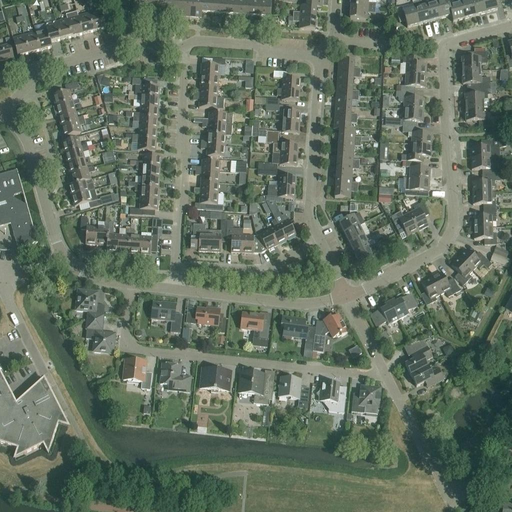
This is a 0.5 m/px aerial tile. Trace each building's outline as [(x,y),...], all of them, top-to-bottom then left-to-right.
[(132,0),(132,14),(144,14),(144,0),(132,0)] [(144,0),(144,14),(155,15),(156,0),(144,0)] [(156,0),(155,15),(167,16),(167,0),(162,0),(163,0),(159,0),(156,0)] [(167,0),(167,16),(178,17),(179,1),(172,1),(172,0),(167,0)] [(178,17),(189,18),(190,0),(185,0),(186,2),(179,1),(178,17)] [(190,0),(189,18),(201,19),(202,13),(201,13),(202,3),(201,3),(195,3),(195,0),(190,0)] [(201,0),(201,3),(202,3),(201,13),(202,13),(213,14),(213,0),(201,0)] [(213,0),(213,14),(224,15),(224,0),(213,0)] [(224,0),(224,15),(235,16),(236,0),(224,0)] [(241,0),(236,0),(235,16),(247,16),(248,1),(241,0)] [(254,0),(254,1),(248,1),(247,16),(258,17),(259,0),(254,0)] [(264,0),(259,0),(258,17),(270,18),(271,3),(264,2),(264,0)] [(321,0),(299,0),(306,1),(306,5),(306,7),(315,8),(316,8),(316,9),(321,9),(321,0)] [(350,0),(350,8),(375,9),(375,4),(368,4),(368,0),(350,0)] [(460,0),(459,0),(460,4),(464,20),(475,17),(471,1),(470,0),(460,0)] [(470,0),(471,1),(475,17),(486,14),(482,0),(470,0)] [(482,0),(486,14),(497,11),(494,0),(482,0)] [(447,1),(436,4),(440,20),(451,17),(449,7),(447,1)] [(413,6),(418,26),(429,23),(425,7),(424,3),(420,4),(414,6),(413,6)] [(436,4),(425,7),(429,23),(440,20),(436,4)] [(460,4),(449,7),(451,17),(453,23),(464,20),(460,4)] [(418,26),(413,6),(412,5),(395,9),(399,24),(405,22),(407,29),(418,26)] [(293,13),(293,18),(315,19),(316,9),(316,8),(315,8),(306,7),(300,6),(300,14),(293,13)] [(375,9),(350,8),(350,20),(367,21),(367,14),(375,14),(375,9)] [(100,11),(89,14),(94,32),(105,29),(100,11)] [(89,14),(78,17),(83,35),(94,32),(89,14)] [(78,17),(67,20),(72,38),(83,35),(78,17)] [(293,18),(292,23),(299,23),(299,30),(314,31),(315,19),(293,18)] [(67,20),(57,23),(61,41),(72,38),(67,20)] [(44,26),(45,31),(46,31),(49,44),(50,44),(61,41),(57,23),(44,26)] [(46,31),(45,31),(35,34),(40,51),(51,48),(50,44),(49,44),(46,31)] [(35,34),(24,37),(29,54),(40,51),(35,34)] [(29,54),(24,37),(13,40),(17,57),(29,54)] [(0,61),(13,58),(10,45),(0,47),(0,61)] [(461,60),(462,72),(480,72),(480,65),(487,65),(486,53),(474,53),(474,59),(461,60)] [(406,64),(405,76),(425,77),(426,65),(416,65),(416,59),(403,58),(402,64),(406,64)] [(212,66),(201,65),(201,76),(202,76),(211,77),(218,77),(219,66),(225,67),(225,61),(212,60),(212,66)] [(338,61),(337,73),(360,75),(360,70),(353,69),(354,62),(338,61)] [(477,85),(477,91),(490,90),(489,79),(480,79),(480,72),(462,72),(462,85),(477,85)] [(283,80),(282,91),(299,92),(300,80),(286,80),(286,74),(273,73),(273,79),(283,80)] [(337,73),(337,84),(352,85),(353,79),(360,79),(360,75),(337,73)] [(194,80),(200,80),(200,87),(217,88),(218,77),(211,77),(202,76),(201,76),(194,76),(194,80)] [(401,87),(401,93),(414,94),(415,88),(425,89),(425,77),(405,76),(405,87),(401,87)] [(145,80),(132,80),(132,86),(142,86),(141,97),(158,98),(159,87),(145,86),(145,80)] [(52,96),(55,107),(72,102),(69,92),(78,89),(77,83),(64,87),(66,92),(52,96)] [(337,84),(336,96),(358,97),(359,92),(352,92),(352,85),(337,84)] [(193,93),(193,98),(217,99),(217,88),(200,87),(200,94),(193,93)] [(299,92),(282,91),(277,90),(276,97),(281,98),(281,102),(299,103),(299,92)] [(465,97),(465,110),(483,109),(488,109),(489,107),(489,102),(488,100),(483,101),(483,96),(490,96),(490,90),(477,91),(477,96),(465,97)] [(404,104),(403,110),(423,112),(424,100),(414,99),(414,94),(401,93),(397,93),(396,98),(398,98),(398,102),(400,103),(404,104)] [(336,96),(335,107),(351,108),(351,102),(358,102),(358,97),(336,96)] [(141,102),(140,108),(158,109),(158,98),(134,97),(134,101),(141,102)] [(217,99),(193,98),(193,102),(199,102),(199,109),(223,110),(224,99),(217,99)] [(55,107),(58,117),(75,113),(73,106),(79,105),(78,100),(72,102),(55,107)] [(249,100),(249,111),(257,111),(257,100),(249,100)] [(335,107),(334,118),(357,120),(357,115),(350,115),(351,108),(335,107)] [(133,114),(133,119),(157,120),(158,109),(140,108),(140,115),(133,114)] [(483,109),(465,110),(466,122),(478,122),(479,128),(491,127),(491,121),(484,122),(483,109)] [(403,110),(402,128),(416,128),(416,123),(423,123),(423,112),(403,110)] [(283,112),(282,123),(299,124),(300,113),(283,112)] [(58,117),(61,128),(84,121),(83,117),(77,119),(75,113),(58,117)] [(202,120),(202,124),(202,125),(233,126),(233,115),(209,114),(209,121),(202,120)] [(334,130),(339,131),(349,131),(349,130),(349,124),(356,125),(357,120),(334,118),(334,130)] [(139,123),(139,130),(156,131),(157,120),(133,119),(133,123),(139,123)] [(84,121),(61,128),(64,139),(81,134),(79,127),(85,125),(84,121)] [(299,124),(282,123),(281,134),(298,135),(299,124)] [(208,129),(208,136),(225,137),(232,137),(233,126),(202,125),(202,129),(208,129)] [(411,138),(411,145),(431,147),(432,135),(416,134),(416,128),(402,128),(402,133),(408,134),(408,138),(411,138)] [(132,136),(132,140),(156,142),(156,131),(139,130),(138,136),(132,136)] [(339,131),(338,143),(361,144),(361,138),(354,138),(355,131),(349,130),(349,131),(339,131)] [(201,142),(201,146),(224,148),(225,137),(208,136),(207,142),(201,142)] [(273,145),(273,155),(297,157),(298,145),(278,144),(279,139),(266,138),(266,144),(273,145)] [(61,143),(64,154),(87,148),(86,144),(80,145),(78,139),(61,143)] [(156,142),(132,140),(132,144),(138,145),(137,152),(155,153),(156,142)] [(481,148),(471,148),(471,160),(500,159),(499,149),(506,147),(506,141),(493,141),(481,142),(481,148)] [(338,143),(337,154),(353,155),(353,147),(360,148),(361,144),(338,143)] [(401,162),(406,162),(420,163),(421,158),(430,158),(431,147),(411,145),(410,157),(407,157),(401,156),(401,162)] [(224,148),(201,146),(200,150),(207,151),(206,158),(224,159),(224,148)] [(64,154),(67,165),(84,160),(82,153),(88,152),(87,148),(64,154)] [(337,154),(337,165),(359,166),(360,161),(353,161),(353,155),(337,154)] [(258,164),(258,170),(277,172),(277,167),(296,168),(297,157),(273,155),(272,165),(258,164)] [(136,163),(136,167),(160,168),(160,157),(143,156),(142,163),(136,163)] [(500,159),(471,160),(471,171),(482,171),(482,177),(494,176),(500,176),(500,159)] [(67,165),(70,175),(93,169),(92,165),(86,166),(84,160),(67,165)] [(195,168),(195,172),(219,174),(219,162),(202,161),(202,168),(195,168)] [(410,168),(409,180),(429,181),(430,169),(420,169),(420,163),(406,162),(406,168),(410,168)] [(237,175),(246,175),(246,164),(238,163),(237,175)] [(337,165),(336,176),(351,177),(352,170),(359,171),(359,166),(337,165)] [(142,171),(142,178),(159,179),(160,168),(136,167),(136,171),(142,171)] [(70,175),(73,185),(90,181),(88,174),(94,173),(93,169),(70,175)] [(0,227),(11,224),(18,249),(37,244),(26,206),(13,199),(14,196),(23,194),(16,171),(0,175),(0,227)] [(201,177),(201,183),(218,184),(219,174),(195,172),(195,176),(201,177)] [(336,176),(335,187),(358,189),(358,184),(351,184),(351,177),(336,176)] [(472,183),(472,194),(491,194),(491,188),(495,188),(494,182),(500,182),(500,176),(494,176),(482,177),(482,183),(472,183)] [(278,177),(278,188),(295,189),(296,178),(278,177)] [(135,184),(134,188),(158,190),(159,179),(142,178),(141,185),(135,184)] [(68,186),(71,197),(88,193),(95,191),(92,180),(90,181),(73,185),(68,186)] [(409,180),(403,180),(403,189),(405,191),(404,197),(418,198),(418,192),(428,193),(429,181),(409,180)] [(194,194),(200,194),(217,195),(218,184),(201,183),(200,190),(194,190),(194,194)] [(278,188),(267,187),(267,197),(275,198),(275,199),(294,200),(295,189),(278,188)] [(358,189),(335,187),(334,199),(350,200),(350,193),(357,194),(358,189)] [(141,193),(140,200),(158,201),(158,190),(134,188),(134,193),(141,193)] [(88,193),(71,197),(74,208),(88,204),(90,210),(102,206),(100,200),(98,201),(95,191),(88,193)] [(200,194),(199,205),(210,206),(210,212),(222,213),(223,207),(217,206),(217,195),(200,194)] [(483,206),(483,212),(495,211),(495,200),(491,200),(491,194),(472,194),(472,206),(483,206)] [(158,201),(140,200),(139,211),(130,210),(129,216),(142,217),(143,211),(157,212),(158,201)] [(419,209),(409,215),(418,232),(428,227),(424,218),(429,216),(422,203),(417,206),(419,209)] [(278,226),(286,241),(296,236),(285,215),(281,217),(274,204),(266,204),(275,220),(278,226)] [(473,218),(473,229),(492,229),(492,223),(496,223),(495,211),(483,212),(483,217),(473,218)] [(418,232),(409,215),(403,217),(401,213),(391,218),(400,236),(405,233),(407,238),(418,232)] [(353,217),(339,224),(344,235),(359,227),(364,224),(363,222),(360,215),(359,214),(353,217)] [(85,245),(96,246),(97,229),(86,228),(87,218),(81,218),(80,231),(86,231),(85,245)] [(274,228),(268,231),(276,247),(286,241),(278,226),(275,220),(271,222),(274,228)] [(96,246),(106,247),(107,247),(109,223),(104,223),(104,229),(97,229),(96,246)] [(106,253),(118,254),(119,236),(112,236),(113,223),(109,223),(107,247),(106,247),(106,253)] [(193,225),(193,237),(191,237),(190,251),(198,252),(198,253),(209,253),(210,232),(204,232),(204,226),(193,225)] [(344,235),(349,245),(364,237),(359,227),(344,235)] [(140,238),(139,255),(150,256),(151,242),(157,242),(158,229),(152,229),(151,239),(140,238)] [(492,229),(473,229),(473,241),(484,241),(484,247),(496,246),(496,234),(492,234),(492,229)] [(118,254),(128,254),(130,231),(126,230),(125,237),(119,236),(118,254)] [(128,254),(139,255),(140,238),(133,237),(134,231),(130,231),(128,254)] [(256,238),(260,255),(276,247),(268,231),(256,238)] [(210,232),(209,253),(220,254),(221,244),(221,239),(221,234),(220,234),(220,232),(210,232)] [(226,239),(231,239),(230,254),(242,254),(242,237),(232,237),(232,235),(226,234),(226,239)] [(242,254),(260,255),(256,238),(242,237),(242,254)] [(349,245),(354,255),(369,248),(364,237),(349,245)] [(399,244),(391,248),(393,253),(401,249),(399,244)] [(376,245),(369,248),(354,255),(359,265),(374,258),(371,252),(378,249),(376,245)] [(467,250),(459,259),(473,272),(477,268),(479,270),(483,266),(487,270),(491,266),(479,253),(474,258),(467,250)] [(473,272),(459,259),(451,267),(458,274),(454,278),(463,287),(471,279),(469,276),(473,272)] [(441,274),(431,279),(440,296),(445,293),(448,299),(460,292),(453,279),(446,283),(441,274)] [(420,296),(426,307),(437,302),(435,299),(440,296),(431,279),(421,284),(426,294),(420,296)] [(88,312),(87,322),(103,324),(104,316),(102,316),(103,307),(95,306),(96,295),(79,293),(77,304),(76,305),(75,310),(76,312),(82,312),(83,311),(88,312)] [(399,298),(389,303),(398,321),(408,316),(407,313),(417,308),(410,296),(401,301),(399,298)] [(398,321),(389,303),(379,309),(380,311),(370,317),(377,329),(387,324),(388,327),(398,321)] [(182,316),(175,315),(176,305),(166,304),(166,305),(153,304),(151,320),(171,323),(170,334),(180,335),(182,316)] [(197,325),(213,327),(212,333),(224,335),(226,320),(223,319),(223,316),(219,315),(220,311),(211,310),(211,311),(197,309),(196,316),(191,316),(190,325),(197,325)] [(473,321),(478,324),(482,315),(477,312),(473,321)] [(263,317),(257,316),(257,315),(249,314),(249,315),(242,314),(241,330),(254,332),(252,347),(267,349),(269,326),(262,325),(263,317)] [(348,334),(338,316),(331,320),(330,318),(323,322),(323,323),(316,322),(315,329),(314,331),(315,331),(313,347),(312,353),(323,354),(325,336),(329,333),(333,339),(340,336),(341,338),(348,334)] [(313,347),(315,331),(314,331),(305,330),(306,321),(282,318),(280,327),(283,328),(282,337),(305,340),(305,346),(313,347)] [(103,324),(87,322),(86,330),(87,331),(86,340),(95,341),(95,345),(93,346),(93,352),(94,353),(99,354),(101,353),(112,354),(114,336),(102,335),(103,324)] [(405,366),(410,377),(428,368),(425,362),(432,358),(427,348),(414,354),(417,359),(405,366)] [(145,374),(146,364),(125,362),(124,369),(123,370),(123,373),(124,375),(123,382),(141,384),(141,389),(142,391),(149,391),(150,390),(152,375),(145,374)] [(168,392),(189,394),(191,378),(180,377),(181,368),(170,367),(171,365),(165,365),(165,366),(162,366),(160,386),(169,387),(168,392)] [(428,368),(410,377),(416,388),(428,382),(431,387),(444,381),(438,370),(431,374),(428,368)] [(200,390),(211,391),(211,394),(218,395),(218,392),(229,393),(232,373),(202,370),(200,390)] [(0,443),(18,450),(14,460),(15,460),(15,459),(43,445),(48,455),(48,454),(58,424),(68,427),(44,380),(46,378),(16,405),(7,387),(2,379),(0,374),(0,443)] [(253,405),(268,406),(271,383),(264,382),(264,377),(241,374),(239,394),(254,396),(253,405)] [(309,389),(300,388),(301,381),(280,379),(278,399),(298,401),(298,410),(307,411),(309,389)] [(316,395),(323,403),(329,404),(328,413),(343,415),(345,399),(337,398),(339,385),(327,384),(326,382),(324,383),(321,383),(320,392),(316,395)] [(351,413),(364,415),(377,416),(378,409),(378,402),(380,403),(380,396),(379,395),(380,389),(362,387),(361,394),(360,393),(359,400),(352,400),(351,413)]
